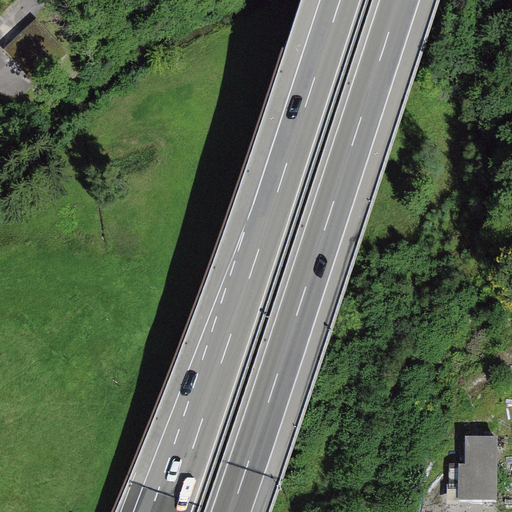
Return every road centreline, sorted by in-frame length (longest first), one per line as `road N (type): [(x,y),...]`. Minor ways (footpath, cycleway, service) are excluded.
road 1 (motorway): [(340,0),(171,511)]
road 2 (motorway): [(232,511),(400,0)]
